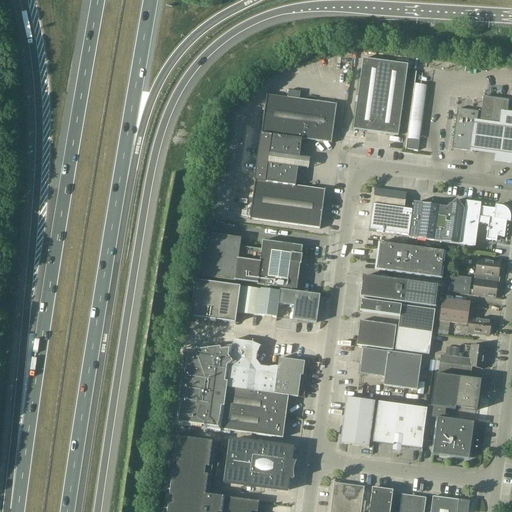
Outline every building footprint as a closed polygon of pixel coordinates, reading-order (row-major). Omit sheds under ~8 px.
[(353,130),(398,136),(408,66),(363,59),(353,130)] [(255,181),(250,220),(320,230),(322,214),(323,205),(325,191),(295,186),(298,170),(302,167),(307,168),(308,161),(303,160),(300,156),(302,139),(332,143),(333,136),(334,129),(335,119),(337,104),(267,95),(261,134),(260,134),(254,181),(255,181)] [(506,124),(509,101),(508,101),(508,100),(486,97),(483,97),(483,98),(483,101),(481,117),(480,117),(480,120),(480,121),(481,121),(505,124),(506,124)] [(478,112),(458,109),(457,109),(457,110),(453,136),(452,149),(472,152),(473,152),(473,150),(472,150),(476,124),(477,124),(478,113),(478,112)] [(511,166),(511,115),(498,114),(496,126),(471,123),(467,153),(491,156),(490,164),(511,166)] [(406,149),(418,151),(420,139),(419,139),(407,137),(406,149)] [(375,189),(372,206),(404,210),(406,194),(375,189)] [(447,208),(439,207),(434,242),(460,245),(464,211),(460,210),(461,206),(457,201),(447,208)] [(506,222),(510,223),(510,220),(510,215),(508,211),(504,208),(500,207),(495,206),(495,210),(480,208),(481,204),(466,202),(465,211),(464,211),(460,245),(475,247),(478,224),(488,225),(487,229),(486,231),(487,231),(486,240),(496,242),(497,237),(504,238),(506,222)] [(439,207),(413,204),(409,237),(408,244),(416,245),(417,239),(434,242),(439,207)] [(412,211),(404,210),(372,206),(369,231),(396,235),(408,237),(412,211)] [(241,239),(202,233),(196,277),(235,282),(235,281),(257,284),(257,285),(296,291),(302,247),(263,242),(261,250),(240,247),(241,239)] [(396,235),(395,243),(407,245),(407,244),(408,244),(409,237),(408,237),(396,235)] [(375,271),(393,273),(414,276),(442,280),(446,253),(378,243),(375,271)] [(454,257),(453,263),(466,265),(467,258),(454,257)] [(478,260),(475,279),(485,280),(485,279),(499,281),(499,278),(498,278),(500,263),(478,260)] [(451,276),(449,293),(469,295),(471,279),(451,276)] [(363,277),(360,298),(436,308),(438,287),(363,277)] [(499,284),(499,281),(485,279),(485,280),(475,279),(473,296),(495,299),(497,284),(499,284)] [(209,320),(209,323),(216,324),(216,321),(235,324),(240,287),(195,281),(190,318),(209,320)] [(276,318),(278,305),(280,292),(241,287),(237,313),(276,318)] [(280,290),(280,292),(278,305),(294,307),(292,320),(316,323),(320,296),(280,290)] [(443,300),(438,334),(448,335),(449,323),(467,326),(469,304),(443,300)] [(395,351),(429,355),(435,311),(401,306),(361,301),(360,311),(400,317),(395,351)] [(468,333),(489,336),(491,321),(470,319),(468,333)] [(357,346),(393,351),(396,326),(360,322),(357,346)] [(283,439),(289,397),(298,398),(300,380),(297,380),(298,376),(303,376),(305,363),(279,359),(278,368),(275,367),(268,368),(260,367),(256,361),(257,354),(260,347),(253,344),(253,343),(233,341),(232,347),(185,353),(175,426),(221,432),(221,430),(283,439)] [(468,367),(471,368),(483,369),(486,348),(471,346),(469,360),(468,367)] [(446,355),(458,356),(458,349),(447,348),(446,355)] [(422,357),(363,349),(361,363),(420,371),(422,357)] [(471,368),(468,367),(469,360),(441,356),(439,372),(470,376),(471,368)] [(384,378),(386,367),(361,363),(359,374),(384,378)] [(420,371),(386,367),(384,378),(383,386),(417,391),(420,371)] [(481,381),(435,375),(431,405),(431,407),(445,409),(451,410),(455,411),(456,408),(477,411),(481,381)] [(375,402),(346,398),(340,444),(369,448),(375,402)] [(424,435),(426,417),(427,410),(378,403),(373,443),(393,446),(394,444),(401,445),(401,447),(422,450),(424,435)] [(426,417),(424,435),(435,437),(438,419),(444,419),(445,409),(431,407),(427,407),(427,410),(426,417)] [(435,437),(433,454),(469,459),(474,423),(444,419),(438,419),(435,437)] [(174,436),(163,511),(257,511),(258,503),(224,498),(214,497),(209,496),(216,441),(174,436)] [(223,481),(289,490),(290,481),(294,480),(294,477),(294,473),(294,469),(295,465),(297,463),(293,461),(294,452),(229,443),(223,481)] [(360,511),(364,488),(334,484),(330,511),(360,511)] [(390,511),(393,492),(372,489),(368,511),(390,511)] [(399,511),(424,511),(424,509),(423,509),(423,500),(416,499),(416,497),(416,496),(415,495),(413,495),(412,496),(411,497),(406,496),(401,495),(399,511)] [(430,511),(467,511),(469,502),(432,497),(430,511)]
